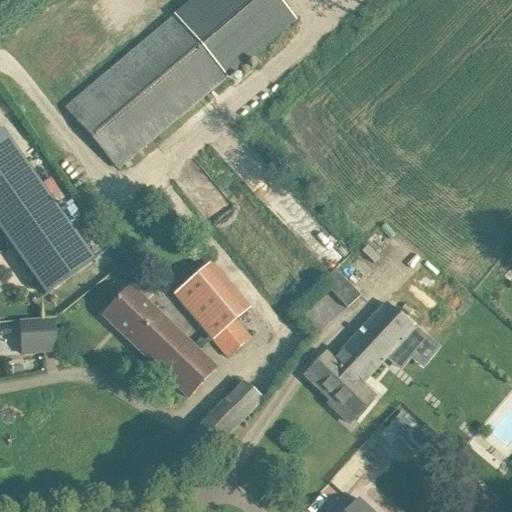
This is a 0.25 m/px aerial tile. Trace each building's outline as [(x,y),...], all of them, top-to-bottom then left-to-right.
[(120,170),(228,79),(296,22),(277,0),(191,0),(173,15),(175,18),(68,108),(120,170)] [(0,232),(45,295),(94,261),(82,244),(12,144),(0,145),(0,232)] [(41,181),(51,199),(58,196),(48,177),(41,181)] [(210,264),(173,296),(227,359),(251,340),(236,321),(249,310),(210,264)] [(320,331),(357,297),(332,270),(295,304),(320,331)] [(130,287),(103,317),(188,398),(214,368),(130,287)] [(34,355),(56,353),(57,353),(54,319),(32,321),(34,355)] [(361,387),(332,360),(327,354),(307,375),(336,404),(332,408),(349,424),(362,409),(373,398),(361,387)] [(261,401),(242,383),(197,431),(216,449),(261,401)] [(511,511),(511,509),(477,481),(451,511),(511,511)] [(345,511),(372,511),(358,499),(345,511)]
